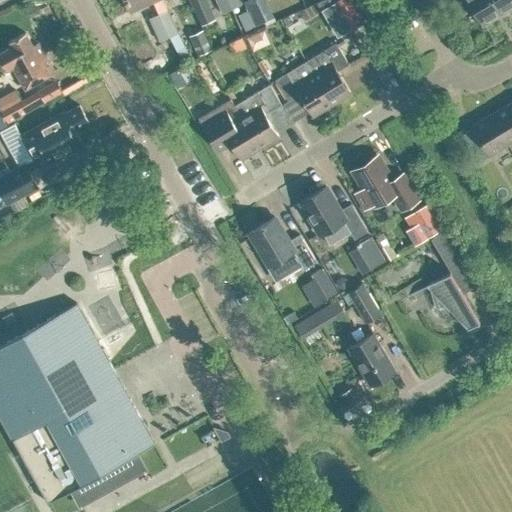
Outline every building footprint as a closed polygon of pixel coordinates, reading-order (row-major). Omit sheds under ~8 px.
[(125,0),(130,8),(144,2),(148,0),(125,0)] [(152,0),(158,13),(169,37),(179,32),(168,9),(167,9),(163,0),(152,0)] [(190,0),(202,25),(206,23),(217,18),(208,0),(190,0)] [(217,0),(223,13),(231,9),(227,0),(217,0)] [(227,0),(231,9),(243,4),(241,0),(227,0)] [(265,0),(253,0),(244,4),(254,25),(273,15),(265,0)] [(353,0),(334,0),(331,2),(341,19),(347,30),(365,19),(353,0)] [(481,23),(500,11),(493,0),(456,0),(463,9),(470,5),(481,23)] [(511,0),(493,0),(500,11),(511,4),(511,0)] [(158,13),(148,18),(159,41),(169,37),(158,13)] [(272,33),(290,26),(286,17),(251,31),(257,46),(275,39),(272,33)] [(66,24),(53,31),(61,45),(74,39),(66,24)] [(197,55),(211,48),(203,29),(188,35),(197,55)] [(12,46),(0,52),(0,56),(8,70),(14,66),(26,87),(53,72),(51,68),(41,49),(37,43),(33,45),(26,33),(9,42),(12,46)] [(312,71),(332,104),(351,92),(337,69),(348,62),(336,41),(305,60),(312,71)] [(174,69),(182,83),(199,73),(192,60),(174,69)] [(332,104),(312,71),(305,60),(275,78),(288,99),(299,92),(313,115),(332,104)] [(56,79),(35,90),(42,103),(62,91),(56,79)] [(268,82),(233,103),(260,147),(279,135),(265,113),(280,103),(268,82)] [(0,108),(7,121),(28,110),(20,96),(0,107),(0,108)] [(230,97),(198,116),(219,151),(232,143),(241,158),(260,147),(233,103),(230,97)] [(507,143),(511,139),(511,107),(509,102),(490,114),(507,143)] [(37,166),(38,168),(83,143),(76,130),(90,122),(80,103),(66,110),(64,108),(19,133),(32,157),(0,174),(0,191),(7,204),(39,186),(30,170),(37,166)] [(488,154),(507,143),(490,114),(471,125),(488,154)] [(392,178),(377,154),(352,169),(363,187),(353,193),(363,210),(392,193),(401,209),(418,198),(403,172),(392,178)] [(95,178),(71,191),(78,205),(102,192),(95,178)] [(340,209),(326,185),(300,200),(320,234),(322,232),(329,243),(350,230),(354,237),(367,229),(351,202),(340,209)] [(441,228),(446,225),(431,200),(427,202),(404,216),(410,227),(405,230),(414,245),(441,228)] [(290,238),(275,213),(245,232),(275,280),(301,265),(303,269),(316,260),(300,233),(290,238)] [(442,258),(455,250),(442,230),(430,237),(442,258)] [(385,259),(371,235),(355,244),(370,269),(385,259)] [(326,297),(336,291),(321,267),(311,273),(326,297)] [(450,270),(425,284),(435,294),(439,309),(446,305),(467,326),(467,327),(479,319),(450,270)] [(366,321),(380,313),(362,282),(348,290),(366,321)] [(344,311),(336,297),(293,324),(302,337),(303,336),(304,338),(310,335),(308,333),(310,332),(311,334),(317,330),(316,328),(322,324),(323,326),(329,323),(328,321),(329,320),(330,322),(336,318),(335,316),(344,311)] [(117,386),(113,369),(76,302),(0,344),(0,415),(48,502),(154,443),(129,397),(125,400),(117,386)] [(370,385),(396,369),(373,331),(347,346),(370,385)] [(359,401),(351,387),(338,394),(346,408),(359,401)]
